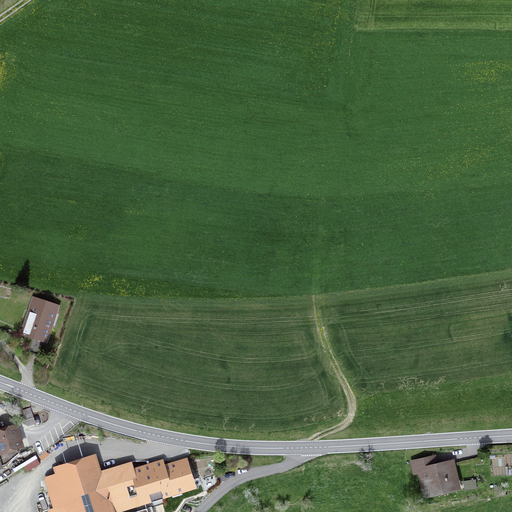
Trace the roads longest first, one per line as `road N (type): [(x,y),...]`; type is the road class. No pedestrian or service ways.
road 1 (tertiary): [(307,447),(172,438),(0,381)]
road 2 (tertiary): [(511,435),(307,447)]
road 3 (residential): [(307,447),(291,465),(239,481),(201,511)]
